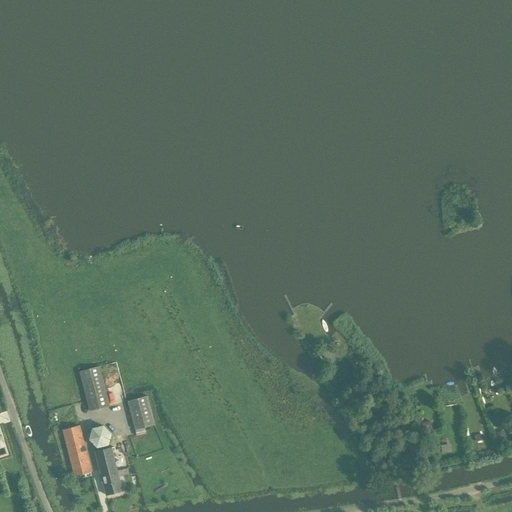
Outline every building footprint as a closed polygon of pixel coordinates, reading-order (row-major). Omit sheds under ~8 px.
[(332,366),(340,360),(331,348),(323,354),(332,366)] [(90,411),(109,406),(99,367),(80,372),(90,411)] [(367,374),(369,383),(375,382),(374,373),(367,374)] [(147,396),(128,401),(135,430),(136,430),(137,436),(147,434),(145,428),(155,425),(147,396)] [(424,431),(433,430),(431,422),(423,423),(424,431)] [(75,476),(91,472),(80,427),(63,431),(75,476)] [(98,450),(109,446),(112,435),(103,427),(92,430),(89,442),(98,450)] [(497,435),(499,443),(506,441),(504,433),(497,435)] [(111,448),(95,452),(102,479),(101,480),(102,483),(103,484),(106,495),(122,491),(119,477),(129,474),(128,468),(117,471),(113,452),(116,451),(115,448),(112,448),(111,448)]
